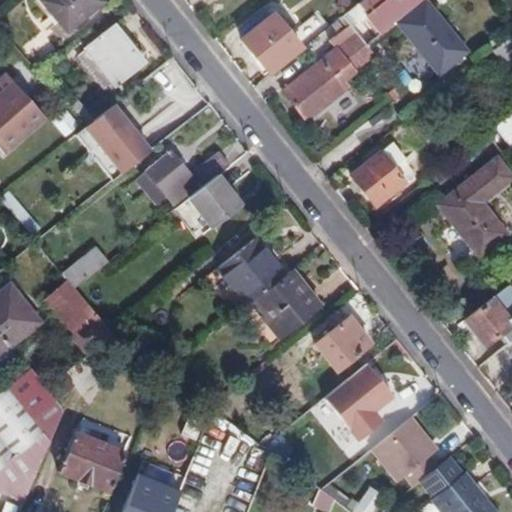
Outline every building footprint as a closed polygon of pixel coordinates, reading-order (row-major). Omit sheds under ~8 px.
[(101,5),(97,0),(39,0),(38,2),(65,34),(101,5)] [(350,24),(367,45),(394,24),(424,0),(360,0),(342,15),(350,24)] [(424,0),(394,24),(435,72),(463,50),(424,0)] [(240,41),(269,75),(300,49),(289,36),(271,15),(240,41)] [(309,20),(289,36),(300,49),(320,33),(309,20)] [(342,80),(374,54),(367,45),(350,24),(328,41),(336,50),(283,92),(306,121),(348,87),(342,80)] [(145,59),(118,25),(83,52),(112,87),(145,59)] [(488,48),(499,62),(511,51),(511,35),(509,31),(488,48)] [(0,152),(2,155),(43,119),(3,74),(0,76),(0,152)] [(62,102),(54,92),(45,100),(53,110),(62,102)] [(72,94),(63,101),(84,125),(93,118),(72,94)] [(148,152),(110,104),(93,118),(84,125),(81,127),(119,175),(148,152)] [(511,145),(511,110),(491,128),(509,149),(511,145)] [(64,111),(50,123),(64,138),(77,126),(64,111)] [(213,176),(227,165),(216,153),(188,176),(168,152),(143,172),(173,209),(185,199),(213,176)] [(374,208),(402,184),(377,155),(348,178),(374,208)] [(480,204),(511,178),(494,157),(435,206),(476,257),(505,233),(480,204)] [(237,205),(213,176),(185,199),(209,228),(237,205)] [(244,305),(287,269),(265,242),(221,277),(244,305)] [(66,281),(73,290),(105,263),(93,249),(62,276),(66,281)] [(318,308),(287,269),(244,305),(237,310),(268,348),(318,308)] [(71,337),(95,318),(73,290),(66,281),(43,300),(71,337)] [(511,340),(511,287),(510,285),(464,322),(486,348),(500,337),(507,345),(511,340)] [(0,293),(0,353),(37,324),(8,287),(0,293)] [(92,350),(109,336),(95,318),(71,337),(65,341),(80,359),(92,350)] [(368,347),(346,320),(314,346),(336,372),(368,347)] [(132,369),(143,361),(109,336),(92,350),(110,372),(124,361),(132,369)] [(391,399),(365,366),(322,400),(356,443),(379,424),(371,414),(391,399)] [(0,490),(24,500),(60,412),(54,404),(43,389),(28,371),(0,393),(0,490)] [(72,389),(61,375),(43,389),(54,404),(72,389)] [(434,454),(408,421),(370,450),(404,494),(418,483),(435,470),(427,459),(434,454)] [(107,494),(122,455),(72,435),(56,475),(107,494)] [(439,511),(490,511),(461,477),(460,477),(447,460),(435,470),(418,483),(431,500),(430,500),(439,511)] [(169,511),(181,483),(137,466),(120,511),(169,511)] [(350,507),(354,511),(369,511),(381,501),(369,489),(350,507)] [(2,500),(0,507),(0,511),(12,511),(15,504),(2,500)]
